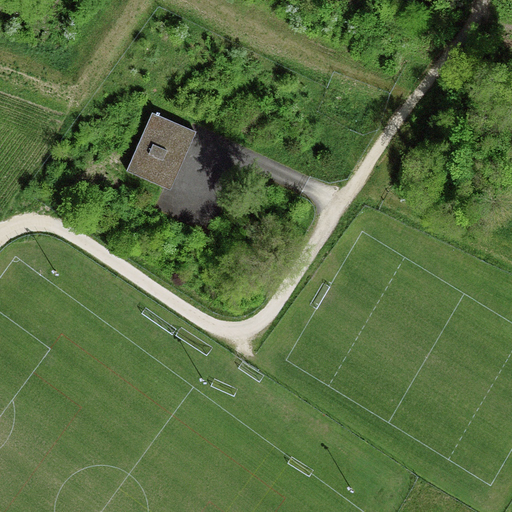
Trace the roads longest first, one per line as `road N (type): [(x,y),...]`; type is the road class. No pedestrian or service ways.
road 1 (track): [(416,89),(197,0)]
road 2 (track): [(139,0),(56,88),(0,69)]
road 3 (track): [(416,89),(346,196)]
